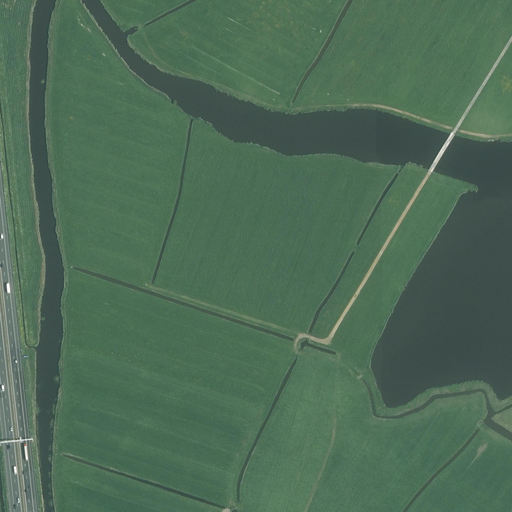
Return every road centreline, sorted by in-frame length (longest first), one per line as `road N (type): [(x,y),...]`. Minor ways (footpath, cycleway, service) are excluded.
road 1 (track): [(297,334),(329,338),(511,37)]
road 2 (motorway): [(32,511),(0,213)]
road 3 (motorway): [(0,359),(16,511)]
